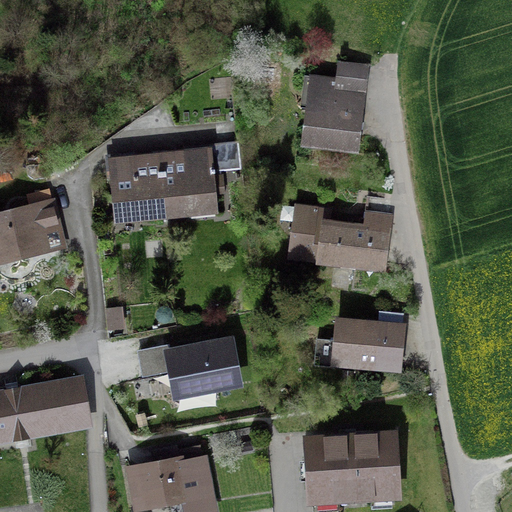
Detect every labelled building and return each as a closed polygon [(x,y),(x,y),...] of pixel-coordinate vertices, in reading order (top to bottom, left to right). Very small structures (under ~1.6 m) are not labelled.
[(363,102),(367,66),(339,63),(338,79),(311,76),(303,143),(357,150),(361,114),(356,114),(358,102),(363,102)] [(253,84),(278,87),(280,69),(255,66),(253,84)] [(223,192),(221,171),(212,172),(212,167),(187,170),(186,152),(160,155),(165,210),(191,207),(190,201),(215,199),(214,192),(223,192)] [(140,213),(165,210),(160,155),(134,157),(136,175),(111,177),(114,208),(139,205),(140,213)] [(389,214),(391,199),(367,196),(363,228),(329,225),(325,224),(321,260),(383,269),(387,233),(390,233),(392,214),(389,214)] [(43,227),(44,233),(58,229),(52,204),(0,216),(0,256),(41,247),(36,228),(43,227)] [(325,224),(329,225),(331,211),(297,207),(290,257),(321,261),(321,260),(325,224)] [(123,327),(120,308),(106,309),(108,329),(123,327)] [(334,366),(335,359),(398,366),(402,329),(339,324),(337,341),(317,339),(314,364),(334,366)] [(229,342),(170,353),(177,393),(236,381),(229,342)] [(0,400),(0,437),(14,435),(14,433),(26,430),(27,433),(88,422),(80,382),(19,393),(20,397),(0,400)] [(395,495),(391,434),(309,439),(313,511),(342,511),(342,499),(395,495)] [(253,441),(236,444),(238,452),(254,449),(253,441)] [(154,465),(129,470),(133,491),(143,489),(146,505),(184,498),(187,511),(195,511),(212,509),(203,460),(180,465),(176,445),(151,450),(154,465)]
